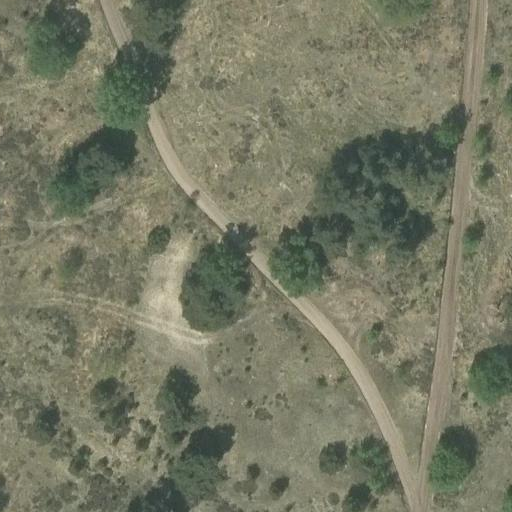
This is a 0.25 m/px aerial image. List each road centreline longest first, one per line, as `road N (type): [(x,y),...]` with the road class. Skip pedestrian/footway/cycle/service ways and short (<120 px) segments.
road 1 (track): [(100,0),(161,149),(190,198),(334,337),(424,511)]
road 2 (track): [(430,511),(429,449),(476,0)]
